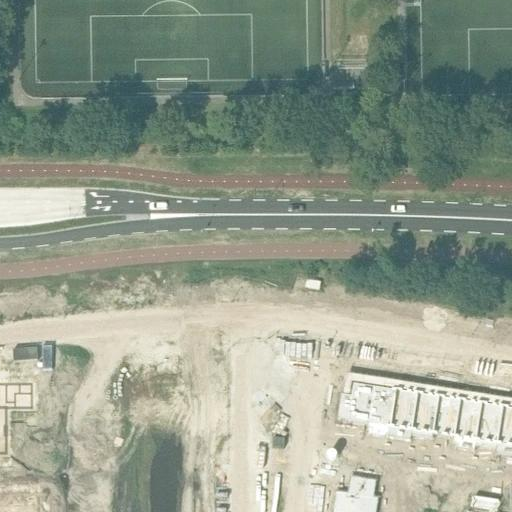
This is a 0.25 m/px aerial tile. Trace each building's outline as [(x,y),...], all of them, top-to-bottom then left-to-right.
[(0,454),(6,454),(6,409),(33,409),(33,383),(0,383),(0,454)] [(341,394),(336,422),(368,426),(366,436),(367,436),(375,388),(352,384),(350,396),(341,394)] [(205,386),(160,386),(160,437),(189,437),(189,412),(205,412),(205,386)] [(375,388),(367,436),(388,439),(396,391),(375,388)] [(396,391),(388,439),(410,443),(417,394),(396,391)] [(417,394),(410,443),(411,443),(412,438),(432,441),(439,398),(417,394)] [(439,398),(432,441),(452,445),(451,449),(452,450),(460,401),(439,398)] [(460,401),(452,450),(474,453),(481,404),(460,401)] [(481,404),(474,453),(475,453),(476,443),(496,446),(494,456),(495,456),(503,408),(481,404)] [(511,409),(503,408),(495,456),(511,458),(511,409)] [(189,437),(160,437),(160,487),(205,487),(205,462),(189,462),(189,437)] [(351,461),(350,469),(362,471),(363,463),(351,461)] [(363,463),(362,471),(374,472),(375,464),(363,463)] [(394,468),(393,476),(405,477),(406,469),(394,468)] [(406,469),(405,477),(416,479),(418,471),(406,469)] [(436,474),(435,482),(447,484),(448,476),(436,474)] [(448,476),(447,484),(459,486),(460,478),(448,476)] [(335,492),(332,511),(376,511),(379,499),(374,498),(377,482),(350,477),(347,494),(335,492)] [(479,481),(478,489),(490,491),(491,483),(479,481)] [(491,483),(490,491),(502,492),(503,484),(491,483)] [(205,511),(205,487),(160,487),(160,511),(205,511)] [(497,511),(500,501),(472,497),(470,511),(497,511)] [(0,511),(36,511),(37,499),(0,499),(0,511)]
